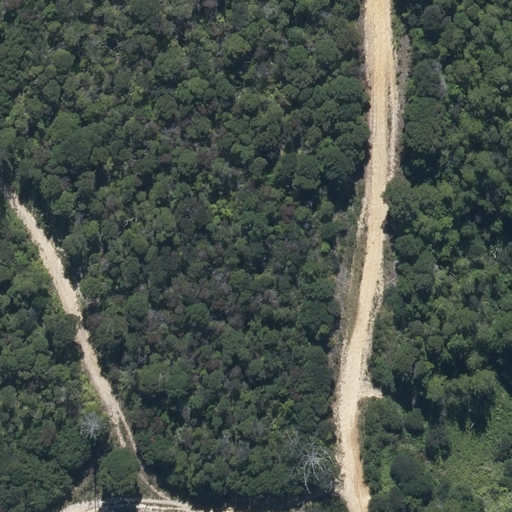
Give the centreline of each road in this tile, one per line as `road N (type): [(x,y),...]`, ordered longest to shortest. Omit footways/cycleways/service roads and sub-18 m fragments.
road 1 (track): [(376,0),(375,290),(346,435),(365,511)]
road 2 (track): [(163,501),(69,291),(0,189)]
road 3 (track): [(49,511),(333,498),(357,479)]
